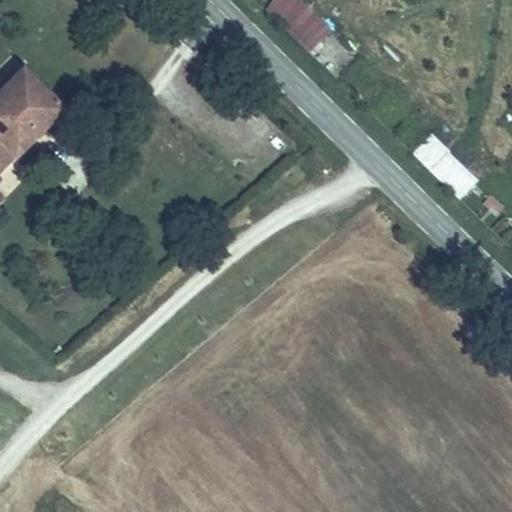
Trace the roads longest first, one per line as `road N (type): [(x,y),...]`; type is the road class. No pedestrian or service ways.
road 1 (unknown): [(397,183),(277,249),(122,381),(91,398),(61,400),(0,381)]
road 2 (secondary): [(209,0),(511,295)]
